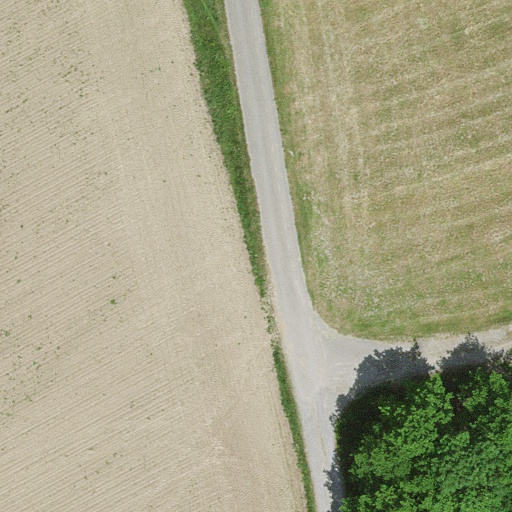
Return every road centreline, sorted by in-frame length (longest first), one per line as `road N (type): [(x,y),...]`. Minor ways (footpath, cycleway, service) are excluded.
road 1 (unclassified): [(239,0),(279,260),(309,373)]
road 2 (track): [(309,373),(511,337)]
road 3 (track): [(309,373),(333,511)]
